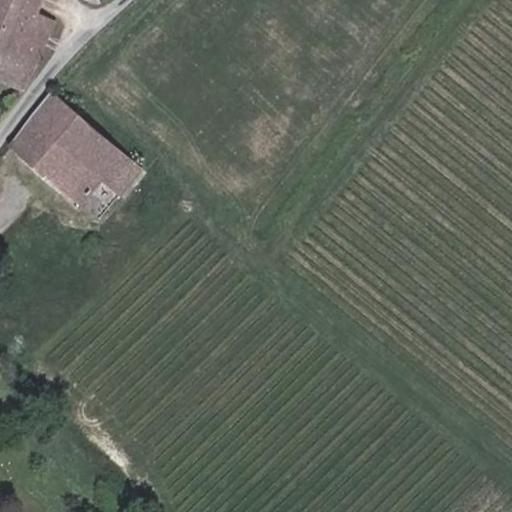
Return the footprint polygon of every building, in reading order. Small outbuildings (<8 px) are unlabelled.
[(0,29),(20,39),(30,18),(38,0),(10,0),(0,25),(0,29)] [(0,0),(0,25),(10,0),(0,0)] [(0,53),(15,60),(4,86),(25,95),(53,29),(30,18),(20,39),(0,29),(0,53)] [(0,84),(4,86),(15,60),(0,53),(0,84)] [(51,97),(8,153),(84,211),(106,185),(128,202),(146,173),(51,97)]
